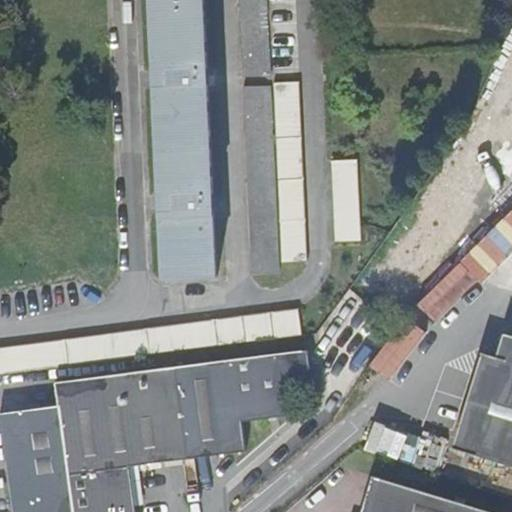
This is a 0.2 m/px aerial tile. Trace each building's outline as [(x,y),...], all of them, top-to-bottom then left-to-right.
[(217,277),(204,0),(152,0),(165,279),(217,277)] [(239,0),(243,75),(267,75),(263,0),(239,0)] [(298,85),(272,85),(280,266),(307,265),(298,85)] [(276,273),(268,88),(243,89),(252,274),(276,273)] [(360,242),(357,161),(330,162),(333,244),(360,242)] [(298,309),(0,347),(0,374),(301,335),(298,309)] [(511,334),(505,332),(497,356),(482,352),(453,447),(511,463),(511,334)] [(243,359),(56,383),(58,405),(0,414),(14,511),(136,511),(130,466),(245,451),(242,421),(286,415),(283,386),(312,382),(308,350),(243,359)] [(496,511),(378,479),(367,511),(496,511)]
